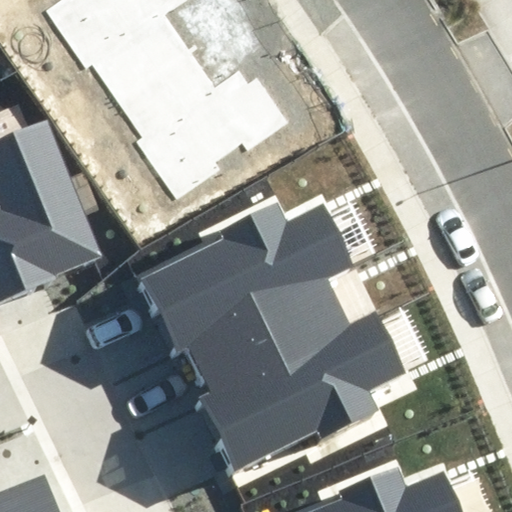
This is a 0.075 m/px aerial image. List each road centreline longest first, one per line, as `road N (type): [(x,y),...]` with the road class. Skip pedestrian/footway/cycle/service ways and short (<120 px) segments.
road 1 (residential): [(390,0),(511,217)]
road 2 (residential): [(43,332),(119,511)]
